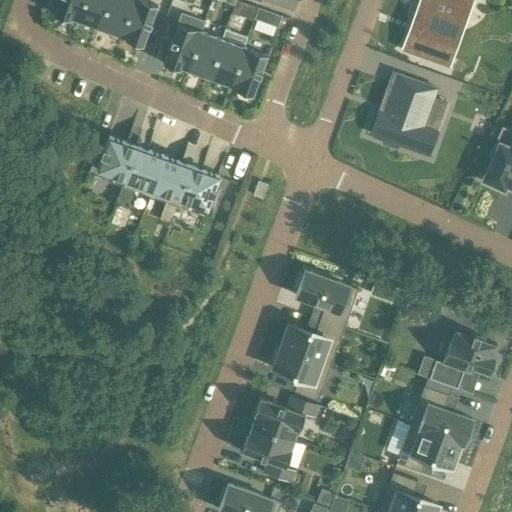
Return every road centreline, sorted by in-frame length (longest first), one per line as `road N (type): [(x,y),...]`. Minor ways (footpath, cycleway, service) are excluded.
road 1 (residential): [(311,167),(184,511)]
road 2 (residential): [(24,0),(13,29),(259,143)]
road 3 (residential): [(311,167),(511,258)]
road 4 (residential): [(369,0),(311,167)]
road 5 (residential): [(313,0),(259,143)]
road 6 (residential): [(469,511),(511,394)]
